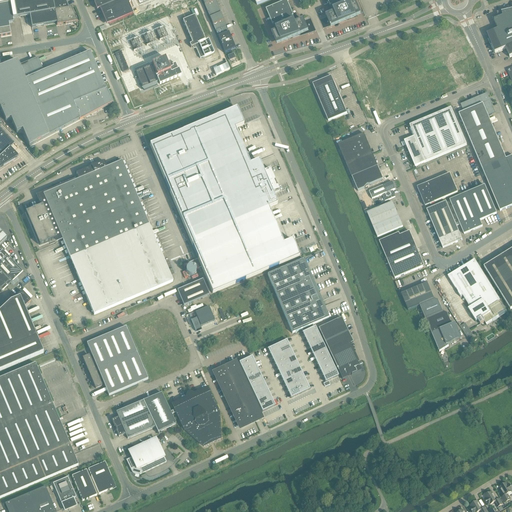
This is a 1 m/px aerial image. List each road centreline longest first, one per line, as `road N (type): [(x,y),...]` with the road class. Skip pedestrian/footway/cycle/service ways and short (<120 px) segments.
road 1 (unclassified): [(131,499),(371,381),(350,298),(256,76)]
road 2 (unclassified): [(492,79),(390,123),(384,136),(438,262),(511,224)]
road 3 (unclassified): [(93,410),(190,370),(195,357),(176,310),(162,305),(65,343)]
road 4 (unclassified): [(65,343),(0,198)]
road 5 (tertiary): [(132,122),(64,154),(0,198)]
road 6 (tertiary): [(256,76),(132,122)]
